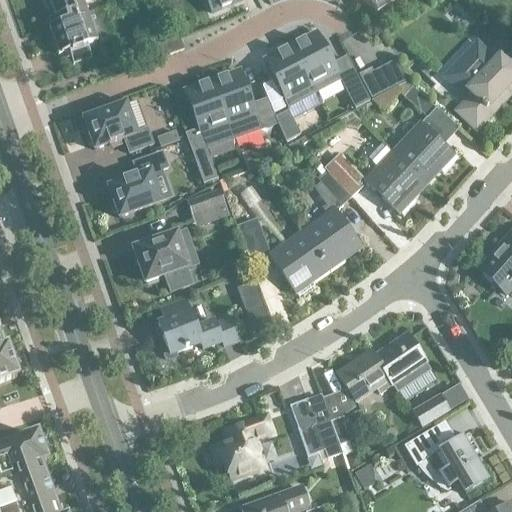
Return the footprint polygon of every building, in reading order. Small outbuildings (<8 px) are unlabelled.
[(53,29),(88,17),(82,0),(53,0),(50,1),(57,19),(51,21),(53,29)] [(240,3),(238,0),(204,0),(212,15),(240,3)] [(361,0),(362,0),(369,8),(376,18),(403,0),(361,0)] [(88,17),(53,29),(55,34),(52,35),(60,58),(71,54),(75,66),(92,61),(87,48),(110,40),(100,13),(88,17)] [(294,27),(273,30),(276,48),(297,44),(294,27)] [(340,81),(316,35),(290,49),(314,95),(340,81)] [(184,52),(179,39),(152,49),(156,61),(184,52)] [(314,95),(290,49),(264,62),(288,108),(314,95)] [(511,55),(504,64),(499,60),(482,78),(463,60),(445,80),(468,102),(457,114),(476,132),(511,94),(511,55)] [(383,95),(373,74),(371,71),(358,77),(371,101),(383,95)] [(239,73),(212,83),(233,141),(277,125),(275,121),(266,101),(251,107),(239,73)] [(369,105),(357,81),(342,89),(355,112),(369,105)] [(233,141),(212,83),(184,93),(205,151),(233,141)] [(436,111),(412,90),(403,99),(427,121),(436,111)] [(135,136),(125,108),(83,123),(85,129),(82,130),(88,148),(92,146),(94,152),(108,147),(108,148),(122,144),(121,142),(123,142),(128,156),(153,147),(147,132),(135,136)] [(300,137),(288,114),(275,121),(277,125),(285,144),(300,137)] [(444,137),(428,121),(393,158),(425,187),(439,173),(443,176),(457,162),(438,144),(444,137)] [(382,146),(368,161),(376,169),(390,155),(382,146)] [(160,205),(150,177),(162,173),(156,157),(132,166),(137,180),(135,181),(135,180),(122,184),(122,186),(108,191),(110,197),(106,198),(113,216),(117,214),(119,220),(160,205)] [(216,181),(208,157),(194,162),(203,186),(216,181)] [(414,206),(411,202),(425,187),(393,158),(366,186),(401,220),(414,206)] [(339,168),(328,177),(350,201),(361,191),(339,168)] [(327,219),(301,237),(327,273),(344,261),(341,256),(356,246),(334,215),(342,209),(350,201),(328,177),(319,186),(314,190),(326,207),(321,210),(327,219)] [(227,219),(218,194),(187,205),(194,223),(213,216),(216,223),(227,219)] [(250,266),(271,258),(256,221),(236,229),(250,266)] [(506,298),(511,290),(511,233),(477,272),(506,298)] [(310,284),(327,273),(301,237),(268,260),(290,292),(307,280),(310,284)] [(188,271),(184,257),(177,238),(135,252),(146,286),(166,279),(171,295),(192,288),(186,272),(188,271)] [(188,306),(187,306),(186,303),(160,313),(164,323),(157,326),(167,351),(163,354),(164,361),(172,364),(177,360),(177,355),(200,346),(203,351),(222,344),(224,349),(239,343),(230,321),(216,327),(214,322),(207,325),(206,324),(197,327),(188,306)] [(0,385),(16,380),(0,334),(0,385)] [(398,396),(430,375),(406,339),(375,360),(373,361),(389,384),(388,385),(391,390),(393,389),(398,396)] [(356,407),(376,393),(379,398),(391,390),(388,385),(389,384),(373,361),(375,360),(373,357),(338,379),(356,407)] [(439,400),(411,416),(421,432),(448,416),(439,400)] [(343,419),(329,424),(338,447),(352,442),(343,419)] [(264,471),(254,443),(275,436),(269,420),(229,435),(233,446),(213,453),(219,467),(225,465),(231,482),(264,471)] [(338,447),(329,424),(314,430),(322,452),(325,460),(341,454),(338,447)] [(314,430),(305,433),(313,456),(322,452),(314,430)] [(439,455),(427,436),(404,449),(417,471),(427,464),(436,480),(450,471),(466,497),(488,484),(479,469),(472,458),(479,453),(469,437),(439,455)] [(0,511),(55,511),(39,466),(47,463),(38,437),(0,450),(0,511)] [(359,461),(353,458),(347,460),(352,471),(362,466),(359,461)] [(302,492),(280,500),(247,511),(308,511),(309,511),(302,492)]
